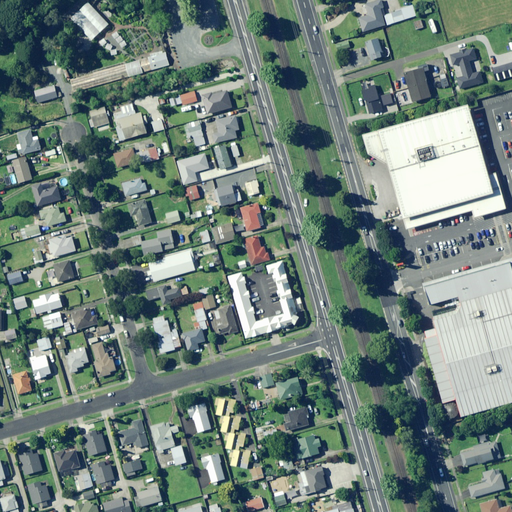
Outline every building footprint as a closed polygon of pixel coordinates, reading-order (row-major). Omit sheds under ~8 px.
[(382,6),(380,0),(366,4),(369,15),(358,19),(362,32),(385,26),(380,6),(382,6)] [(109,22),(87,1),(70,17),(92,39),(109,22)] [(416,16),(412,5),(400,9),(401,10),(384,16),(388,25),(416,16)] [(423,28),(421,20),(413,23),(415,30),(423,28)] [(128,44),(117,31),(113,35),(123,48),(128,44)] [(350,46),(348,39),(334,44),(336,51),(350,46)] [(383,57),(378,40),(365,45),(370,61),(383,57)] [(476,59),(473,49),(450,55),(453,65),(459,64),(462,77),(457,78),(460,90),(483,83),(479,72),(472,74),(468,61),(476,59)] [(164,52),(128,62),(132,76),(168,66),(164,52)] [(126,64),(71,81),(74,91),(130,75),(126,64)] [(430,98),(423,69),(405,73),(412,102),(430,98)] [(380,90),(377,79),(360,84),(369,115),(384,110),(384,103),(395,100),(391,86),(380,90)] [(59,97),(55,85),(34,91),(38,103),(59,97)] [(233,108),(228,90),(203,96),(208,114),(233,108)] [(199,101),(196,91),(170,98),(172,107),(183,104),(183,105),(199,101)] [(474,218),(508,209),(498,174),(488,176),(469,105),(364,134),(370,155),(390,166),(407,230),(473,211),(474,218)] [(110,124),(106,108),(91,111),(95,127),(110,124)] [(142,113),(137,115),(136,111),(117,116),(120,126),(117,127),(120,141),(148,133),(142,113)] [(241,129),(237,115),(216,121),(219,133),(214,134),(216,144),(239,138),(237,130),(241,129)] [(164,130),(162,121),(154,122),(156,132),(164,130)] [(207,144),(201,121),(185,125),(188,138),(194,137),(197,147),(207,144)] [(34,138),(32,129),(18,133),(21,144),(17,145),(20,155),(42,150),(38,137),(34,138)] [(233,166),(227,146),(215,150),(221,170),(233,166)] [(160,159),(157,148),(136,153),(139,165),(160,159)] [(137,163),(134,149),(115,154),(118,168),(137,163)] [(213,166),(209,156),(203,158),(207,168),(213,166)] [(33,179),(28,157),(13,161),(19,183),(33,179)] [(143,182),(142,178),(123,184),(127,196),(148,190),(146,181),(143,182)] [(262,193),(259,180),(246,184),(250,196),(262,193)] [(44,191),(43,184),(33,187),(38,206),(62,200),(59,187),(44,191)] [(236,194),(233,185),(218,189),(219,192),(213,194),(215,202),(218,201),(219,207),(243,200),(241,192),(236,194)] [(198,191),(197,186),(187,189),(191,201),(201,198),(198,191)] [(153,223),(147,201),(129,206),(132,217),(137,216),(140,227),(153,223)] [(262,213),(259,203),(241,208),(247,232),(266,227),(262,213)] [(62,213),(60,206),(35,213),(37,221),(46,218),(48,227),(68,221),(66,212),(62,213)] [(174,223),(173,216),(163,219),(165,225),(174,223)] [(234,226),(233,223),(212,228),(217,245),(242,238),(239,225),(234,226)] [(43,234),(41,224),(21,230),(24,239),(43,234)] [(173,229),(158,232),(159,238),(143,242),(141,236),(132,238),(135,246),(143,244),(145,256),(164,252),(164,251),(177,248),(173,229)] [(211,241),(209,231),(201,233),(203,243),(211,241)] [(77,251),(74,237),(65,239),(63,235),(58,237),(50,239),(52,245),(49,245),(53,258),(77,251)] [(263,245),(260,236),(245,240),(252,266),(271,260),(266,244),(263,245)] [(45,259),(42,249),(34,252),(37,261),(45,259)] [(197,269),(192,250),(164,258),(164,259),(149,264),(155,282),(197,269)] [(222,265),(220,254),(213,255),(215,266),(222,265)] [(76,277),(71,260),(54,265),(59,282),(76,277)] [(6,261),(0,263),(3,273),(9,272),(6,261)] [(248,267),(246,261),(239,262),(240,269),(248,267)] [(241,273),(224,278),(244,340),(304,321),(286,263),(270,268),(285,316),(258,324),(241,273)] [(445,335),(428,340),(445,402),(460,398),(465,418),(511,404),(511,266),(432,289),(445,335)] [(25,281),(22,271),(8,276),(11,285),(25,281)] [(189,295),(187,286),(169,291),(167,286),(147,291),(149,301),(161,298),(163,306),(172,304),(171,300),(189,295)] [(216,291),(215,286),(200,291),(202,295),(216,291)] [(37,314),(64,307),(59,291),(41,296),(41,299),(34,301),(37,314)] [(218,306),(215,294),(202,298),(206,310),(218,306)] [(28,307),(25,297),(11,300),(14,311),(28,307)] [(240,331),(231,305),(223,307),(224,309),(214,311),(219,325),(217,326),(220,335),(229,332),(230,334),(240,331)] [(94,317),(91,308),(71,314),(76,331),(100,324),(98,316),(94,317)] [(203,332),(208,330),(205,320),(207,319),(204,309),(195,312),(198,322),(194,323),(196,330),(184,334),(189,352),(200,349),(199,344),(206,342),(203,332)] [(64,325),(61,313),(43,318),(46,330),(64,325)] [(170,328),(167,317),(153,322),(156,335),(158,334),(161,343),(159,344),(162,354),(176,349),(176,348),(182,346),(176,326),(170,328)] [(73,333),(70,322),(65,323),(68,334),(73,333)] [(106,334),(104,327),(96,329),(99,336),(106,334)] [(18,338),(16,329),(6,331),(8,341),(18,338)] [(54,340),(53,336),(37,340),(41,351),(53,348),(51,341),(54,340)] [(108,358),(104,343),(93,346),(97,361),(95,362),(99,378),(117,373),(113,357),(108,358)] [(90,362),(86,349),(66,355),(71,373),(79,371),(78,368),(84,366),(84,364),(90,362)] [(25,351),(18,353),(19,360),(27,358),(25,351)] [(52,373),(47,355),(30,360),(37,380),(48,377),(47,374),(52,373)] [(33,390),(27,371),(13,375),(19,395),(33,390)] [(271,386),(268,375),(260,377),(263,388),(271,386)] [(304,395),(300,378),(277,383),(280,400),(304,395)] [(233,415),(234,416),(237,400),(228,399),(227,400),(217,398),(215,405),(218,406),(217,415),(222,416),(233,418),(233,415)] [(212,429),(206,404),(189,408),(191,418),(194,417),(198,433),(212,429)] [(309,414),(307,407),(289,413),(292,422),(284,424),(287,432),(309,425),(306,415),(309,414)] [(233,418),(222,416),(220,424),(223,424),(222,431),(237,434),(237,432),(239,432),(242,417),(234,416),(233,415),(233,418)] [(123,446),(133,443),(134,446),(135,445),(136,449),(149,445),(142,421),(133,423),(135,428),(119,433),(123,446)] [(171,428),(169,423),(151,429),(160,454),(165,453),(164,450),(177,446),(173,434),(180,432),(178,425),(171,428)] [(98,436),(97,432),(84,436),(90,457),(108,451),(103,435),(98,436)] [(228,433),(227,433),(225,440),(228,441),(226,449),(231,450),(240,451),(241,449),(244,450),(247,434),(239,432),(237,432),(237,434),(228,433)] [(322,453),(317,435),(293,441),(298,460),(322,453)] [(496,440),(458,450),(462,468),(500,458),(496,440)] [(188,462),(183,446),(172,449),(176,466),(188,462)] [(72,455),(70,449),(54,453),(59,472),(81,466),(78,454),(72,455)] [(240,451),(231,450),(230,458),(233,458),(231,466),(248,469),(252,451),(244,450),(241,449),(240,451)] [(44,470),(39,452),(21,457),(26,475),(44,470)] [(225,480),(219,454),(202,458),(205,469),(208,468),(212,483),(225,480)] [(294,468),(292,458),(279,461),(281,467),(285,466),(286,470),(294,468)] [(144,473),(141,460),(124,465),(128,478),(144,473)] [(106,466),(105,462),(92,465),(98,485),(102,484),(103,488),(112,485),(111,481),(116,479),(112,465),(106,466)] [(324,466),(306,471),(300,472),(303,483),(299,484),(303,496),(322,490),(321,489),(330,487),(324,466)] [(266,478),(263,467),(251,470),(254,481),(266,478)] [(500,474),(499,469),(483,473),(485,478),(482,479),(483,483),(468,487),(472,498),(505,489),(500,474)] [(93,487),(89,474),(78,477),(81,490),(93,487)] [(52,499),(47,480),(29,485),(34,504),(52,499)] [(157,488),(139,493),(143,507),(162,502),(157,488)] [(5,511),(20,508),(16,494),(0,498),(0,501),(2,511),(5,511)] [(288,505),(285,494),(275,497),(278,508),(288,505)] [(248,511),(264,508),(262,498),(245,502),(248,511)] [(124,502),(123,499),(104,504),(106,511),(132,511),(135,511),(131,500),(124,502)] [(498,509),(496,500),(479,504),(481,511),(510,511),(510,505),(498,509)] [(97,511),(94,501),(75,507),(76,511),(97,511)]
